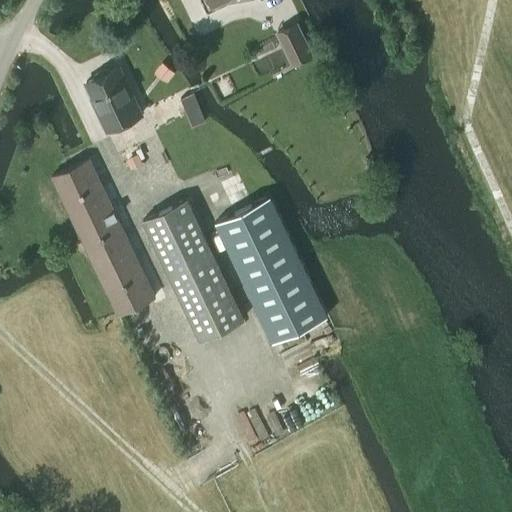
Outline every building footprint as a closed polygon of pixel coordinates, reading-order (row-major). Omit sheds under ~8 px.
[(314,55),(297,21),(274,32),(291,66),(314,55)] [(162,64),(156,70),(167,79),(172,72),(162,64)] [(95,78),(86,82),(100,111),(99,115),(102,121),(105,121),(106,124),(122,117),(125,122),(141,114),(118,67),(110,71),(105,69),(96,73),(95,78)] [(193,93),(180,98),(192,126),(205,121),(202,114),(193,93)] [(137,153),(125,159),(130,169),(142,163),(140,159),(138,153),(137,153)] [(51,176),(117,314),(155,296),(89,158),(51,176)] [(270,195),(215,221),(272,340),(327,314),(299,256),(270,195)] [(200,338),(244,318),(187,199),(143,219),(200,338)]
